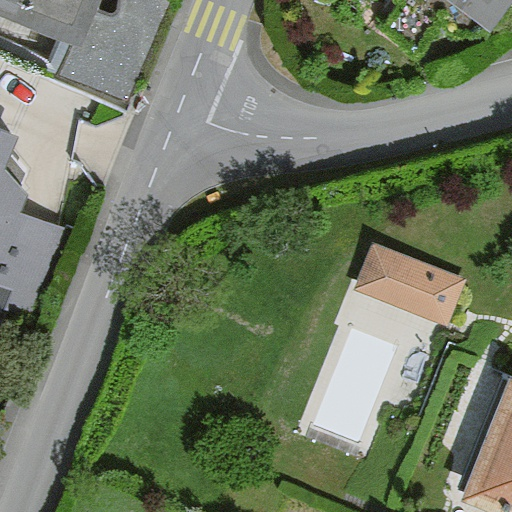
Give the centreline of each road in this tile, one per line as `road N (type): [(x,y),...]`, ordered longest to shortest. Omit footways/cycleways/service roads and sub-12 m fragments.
road 1 (residential): [(22,511),(179,115)]
road 2 (residential): [(511,99),(369,136),(263,137),(179,115)]
road 3 (residential): [(179,115),(226,0)]
